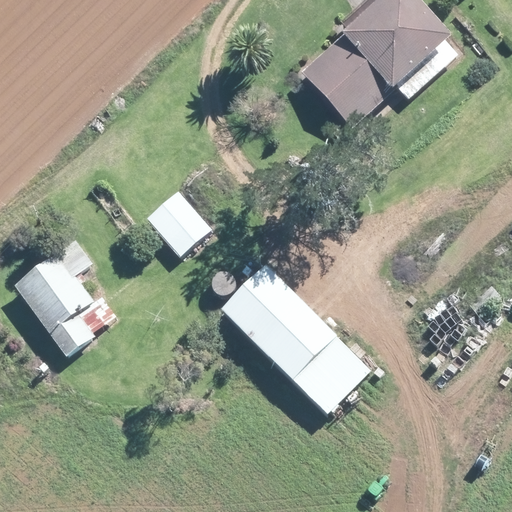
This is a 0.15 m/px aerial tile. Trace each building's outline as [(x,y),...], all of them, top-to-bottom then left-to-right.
[(398,96),(403,100),(408,106),(460,59),(451,49),(455,45),(430,17),(414,0),(375,0),(341,31),(347,37),(301,79),(353,136),(398,96)] [(180,196),(147,224),(181,263),(214,235),(180,196)] [(70,363),(98,344),(96,340),(121,323),(105,299),(95,306),(80,286),(98,272),(82,250),(59,267),(56,262),(17,291),(70,363)] [(375,375),(268,272),(222,319),(329,423),(375,375)] [(222,274),(221,274),(218,275),(216,277),(214,278),(212,281),(211,283),(210,285),(209,288),(210,291),(210,293),(211,296),(212,298),(214,300),(216,302),(218,303),(221,304),(224,304),(226,304),(229,304),(231,303),(234,302),(236,300),(237,298),(239,295),(240,293),(240,290),(240,288),(240,285),(239,282),(237,280),(235,278),(233,276),(231,275),(228,274),(226,274),(223,274),(222,274)]
